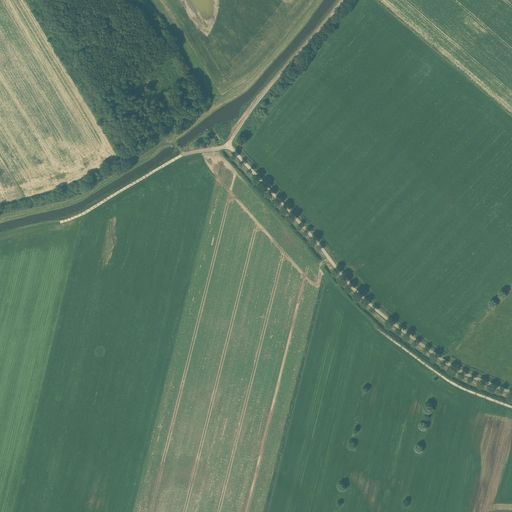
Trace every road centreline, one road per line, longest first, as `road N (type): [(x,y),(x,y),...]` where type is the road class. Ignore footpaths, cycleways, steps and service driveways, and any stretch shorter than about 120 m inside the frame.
road 1 (unclassified): [(511,392),(460,371),(388,320),(227,144)]
road 2 (track): [(341,0),(227,144)]
road 3 (track): [(511,407),(445,378),(379,329)]
